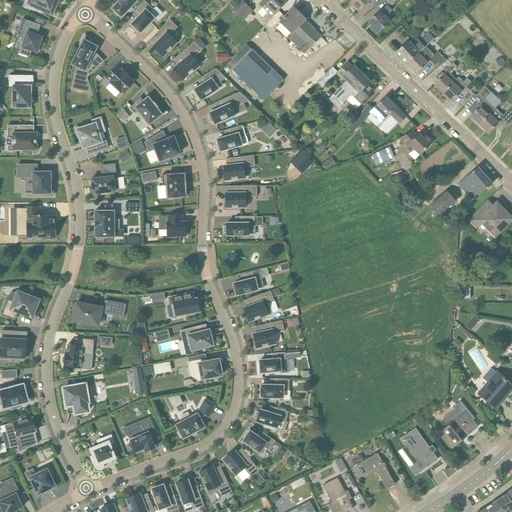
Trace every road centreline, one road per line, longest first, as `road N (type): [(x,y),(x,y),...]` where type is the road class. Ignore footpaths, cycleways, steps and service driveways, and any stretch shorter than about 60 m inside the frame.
road 1 (residential): [(82,14),(152,79),(185,125),(201,178),(202,263),(235,379),(226,424),(203,445),(83,488)]
road 2 (residential): [(82,14),(63,34),(50,72),(76,218),(42,370),(55,433),(83,488)]
road 3 (tertiary): [(317,0),(511,183)]
